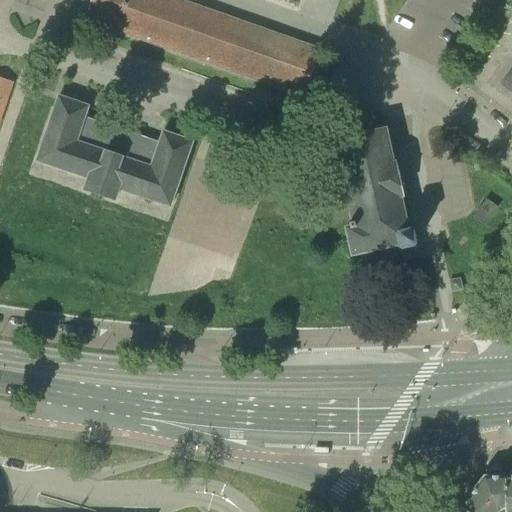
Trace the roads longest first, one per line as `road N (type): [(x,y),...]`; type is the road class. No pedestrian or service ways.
road 1 (primary): [(109,401),(256,418),(457,417)]
road 2 (primary): [(492,371),(209,377)]
road 3 (residential): [(139,429),(322,476),(374,511)]
road 4 (residential): [(209,377),(186,349),(0,328)]
road 5 (primary): [(209,377),(0,354)]
road 6 (residential): [(0,410),(139,429)]
